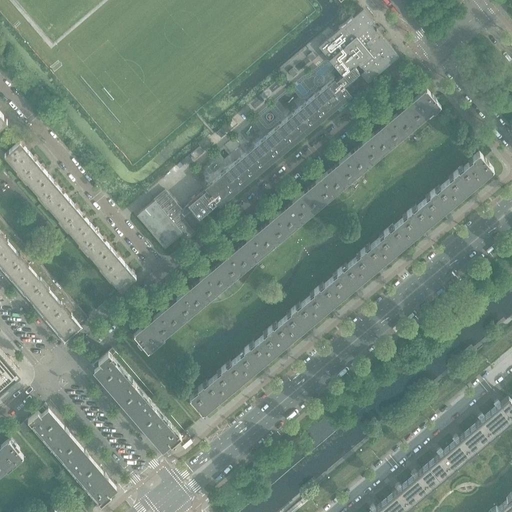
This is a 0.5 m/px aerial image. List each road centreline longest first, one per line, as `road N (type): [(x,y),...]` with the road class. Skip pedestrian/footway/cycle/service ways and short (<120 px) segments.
road 1 (secondary): [(511,198),(170,484)]
road 2 (secondary): [(173,504),(511,219)]
road 3 (residential): [(163,276),(431,48)]
road 4 (residential): [(0,85),(163,276)]
road 5 (residential): [(511,361),(333,511)]
road 6 (residential): [(170,484),(63,360)]
road 7 (residential): [(44,377),(151,500)]
road 8 (residential): [(63,360),(163,276)]
road 9 (residential): [(431,48),(511,144)]
